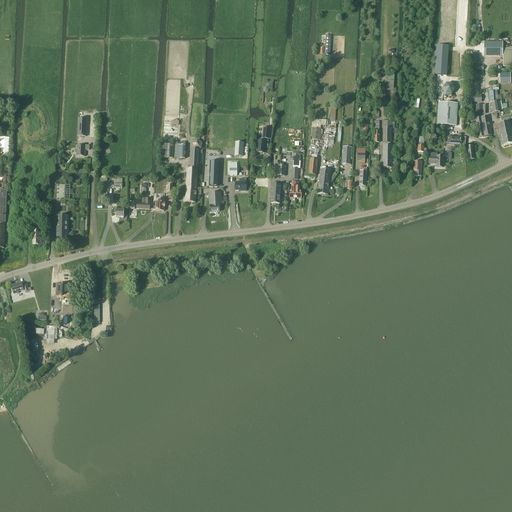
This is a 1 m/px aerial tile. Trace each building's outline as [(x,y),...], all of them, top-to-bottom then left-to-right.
[(484,43),(483,56),(489,56),(503,56),(503,43),(485,43),(484,43)] [(447,66),(448,46),(436,46),(435,66),(447,66)] [(511,67),(511,49),(503,49),(503,67),(511,67)] [(395,68),(394,66),(393,65),(393,64),(392,63),(390,63),(389,63),(388,63),(387,64),(386,66),(385,67),(385,68),(385,69),(386,70),(386,71),(388,72),(389,73),(391,72),(392,72),(393,71),(394,70),(394,69),(395,68)] [(393,91),(394,75),(387,75),(386,91),(393,91)] [(449,99),(449,95),(452,95),(455,90),(452,84),(446,83),(442,89),(445,95),(446,95),(446,98),(449,99)] [(499,111),(502,110),(501,102),(502,101),(501,95),(498,96),(497,91),(489,92),(490,104),(491,114),(500,113),(499,111)] [(456,126),(458,104),(438,102),(437,125),(456,126)] [(479,138),(491,136),(488,117),(476,119),(479,138)] [(78,119),(77,136),(86,137),(87,119),(78,119)] [(321,129),(321,126),(326,126),(326,121),(312,120),(310,140),(320,141),(321,129)] [(383,143),(391,143),(391,129),(394,129),(394,122),(392,122),(383,122),(383,143)] [(501,146),(511,143),(511,134),(509,123),(498,126),(497,125),(496,125),(497,125),(493,126),(494,129),(494,130),(495,130),(496,130),(497,130),(498,130),(501,146)] [(261,139),(260,141),(257,141),(256,153),(265,153),(265,142),(266,139),(269,139),(270,128),(263,128),(262,139),(261,139)] [(460,146),(461,138),(448,137),(447,145),(460,146)] [(201,149),(203,143),(197,140),(192,143),(195,150),(201,149)] [(180,142),(180,144),(174,144),(174,146),(173,158),(179,159),(185,159),(186,142),(180,142)] [(242,157),(243,143),(235,143),(234,156),(242,157)] [(173,159),(173,145),(161,144),(161,158),(173,159)] [(89,150),(89,146),(85,146),(77,146),(77,150),(76,150),(75,150),(75,153),(76,153),(77,153),(76,156),(84,157),(85,150),(89,150)] [(397,161),(397,157),(392,157),(392,150),(393,150),(393,149),(392,149),(392,147),(383,146),(382,168),(386,168),(386,169),(387,169),(387,168),(388,168),(388,169),(388,168),(392,168),(392,161),(397,161)] [(350,164),(351,148),(343,147),(341,164),(350,164)] [(360,160),(362,160),(362,164),(365,164),(365,160),(365,149),(357,149),(357,160),(360,160)] [(191,150),(190,168),(198,168),(198,164),(198,154),(202,154),(203,150),(198,150),(191,150)] [(309,152),(309,155),(311,155),(310,158),(309,175),(316,176),(318,156),(318,153),(314,153),(309,152)] [(443,169),(443,157),(436,157),(436,158),(429,158),(429,165),(436,165),(436,168),(443,169)] [(210,162),(209,186),(218,187),(219,162),(210,162)] [(416,171),(415,176),(420,176),(421,162),(413,162),(413,166),(414,166),(413,171),(416,171)] [(0,186),(0,188),(7,189),(9,164),(2,164),(0,186)] [(278,176),(285,176),(286,176),(286,167),(278,167),(278,176)] [(200,195),(201,189),(196,189),(197,169),(187,169),(185,198),(184,197),(183,202),(185,202),(195,203),(196,195),(200,195)] [(328,196),(330,172),(320,171),(318,195),(328,196)] [(235,183),(235,191),(242,191),(242,192),(246,191),(246,179),(239,179),(239,183),(235,183)] [(139,184),(138,188),(141,188),(141,194),(141,195),(146,195),(146,185),(139,184)] [(272,186),(271,193),(276,194),(276,196),(280,196),(280,186),(272,186)] [(219,206),(221,206),(220,193),(209,193),(210,213),(219,212),(219,206)] [(279,204),(280,196),(276,196),(276,194),(271,193),(271,204),(279,204)] [(143,200),(143,204),(141,204),(137,204),(137,209),(143,210),(149,210),(150,199),(146,199),(146,198),(143,197),(143,198),(143,200)] [(156,200),(155,211),(164,211),(164,207),(165,207),(165,205),(164,204),(164,201),(156,200)] [(124,218),(124,211),(116,211),(116,209),(113,209),(113,214),(116,214),(116,218),(124,218)] [(17,213),(16,224),(27,224),(28,213),(17,213)] [(67,245),(67,232),(68,216),(57,216),(57,245),(67,245)] [(44,229),(32,229),(33,247),(44,246),(44,229)] [(17,293),(23,291),(21,284),(11,286),(13,293),(14,295),(18,294),(17,293)] [(45,326),(44,339),(46,339),(54,340),(57,340),(57,329),(57,327),(45,326)]
